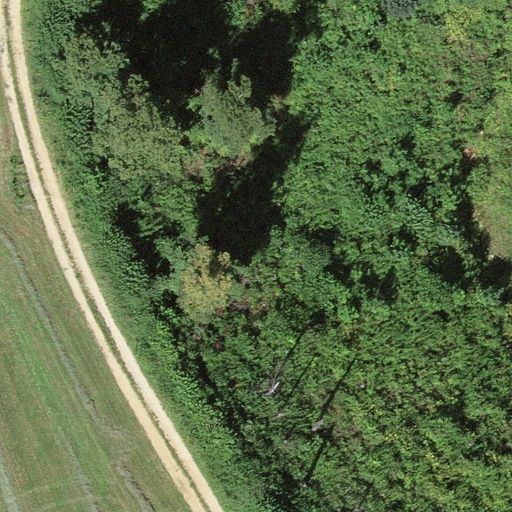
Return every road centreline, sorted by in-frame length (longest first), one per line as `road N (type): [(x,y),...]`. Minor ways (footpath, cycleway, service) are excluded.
road 1 (track): [(0,6),(30,162),(95,339),(200,511)]
road 2 (track): [(511,233),(505,216),(511,71)]
